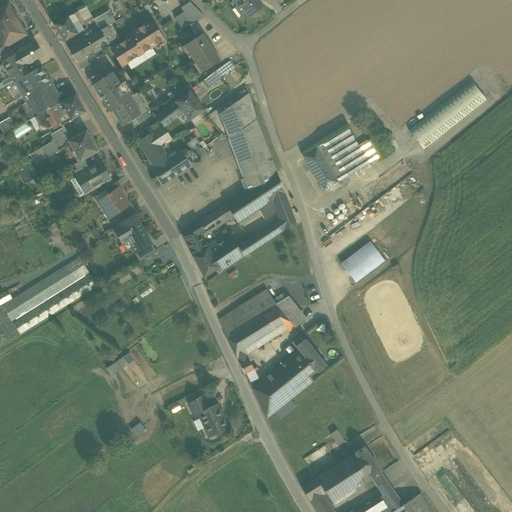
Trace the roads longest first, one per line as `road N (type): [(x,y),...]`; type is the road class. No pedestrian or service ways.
road 1 (residential): [(29,0),(174,237),(305,511)]
road 2 (unclassified): [(442,511),(388,435),(331,317),(242,47),(194,0)]
road 3 (track): [(266,435),(217,464),(165,511)]
